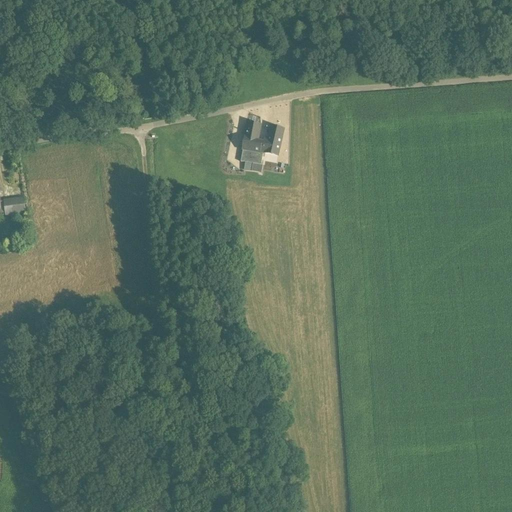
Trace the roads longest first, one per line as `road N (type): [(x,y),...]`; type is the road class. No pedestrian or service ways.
road 1 (unclassified): [(511,72),(318,86),(0,147)]
road 2 (track): [(138,122),(159,294),(219,511)]
